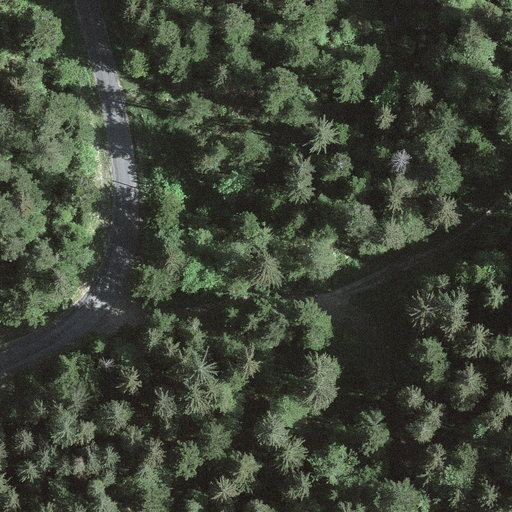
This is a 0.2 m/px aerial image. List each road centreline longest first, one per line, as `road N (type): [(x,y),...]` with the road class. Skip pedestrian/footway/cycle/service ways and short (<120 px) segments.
road 1 (track): [(105,303),(192,289),(277,294),(349,286),(430,248),(478,213),(511,172)]
road 2 (tertiary): [(91,0),(111,101),(122,263),(105,303),(0,363)]
